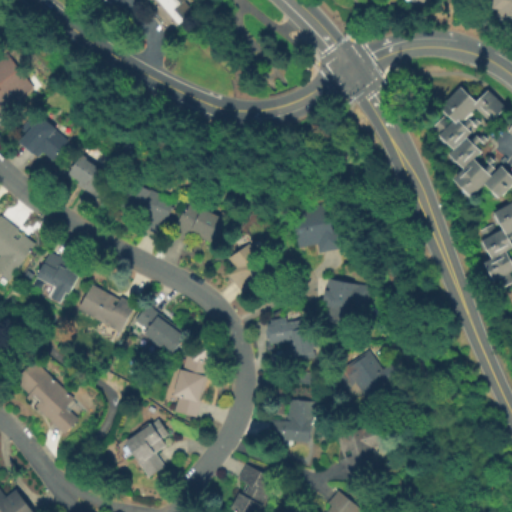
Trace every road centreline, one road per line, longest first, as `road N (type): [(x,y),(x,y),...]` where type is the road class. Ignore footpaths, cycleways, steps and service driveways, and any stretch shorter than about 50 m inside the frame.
road 1 (residential): [(175,511),(238,414),(242,358),(227,317),(195,289),(54,213),(0,167)]
road 2 (secondary): [(384,124),(511,419)]
road 3 (tertiary): [(215,107),(126,64),(33,0)]
road 4 (tertiary): [(349,68),(286,106),(256,113),(215,107)]
road 5 (tertiary): [(480,56),(442,41),(410,41),(349,68)]
